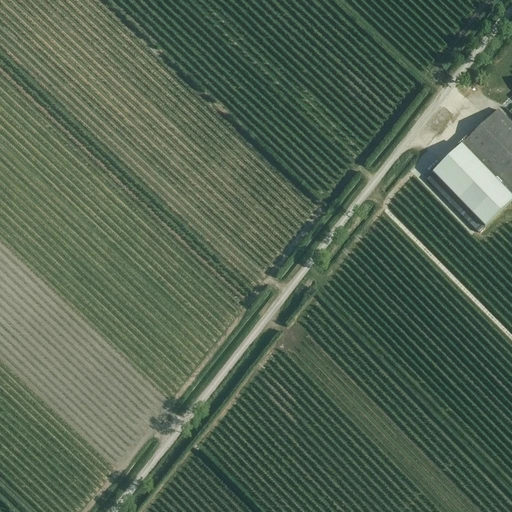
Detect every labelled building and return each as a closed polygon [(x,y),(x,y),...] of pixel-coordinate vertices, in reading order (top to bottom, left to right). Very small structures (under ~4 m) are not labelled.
[(511,124),(499,111),(463,146),(511,197),(511,124)] [(446,129),(453,123),(450,119),(443,125),(446,129)] [(511,197),(463,146),(433,175),(485,229),(511,256),(511,197)] [(432,175),(427,181),(436,191),(442,186),(432,175)] [(463,208),(446,190),(441,195),(458,213),(463,208)] [(483,229),(466,211),(461,216),(478,234),(483,229)]
